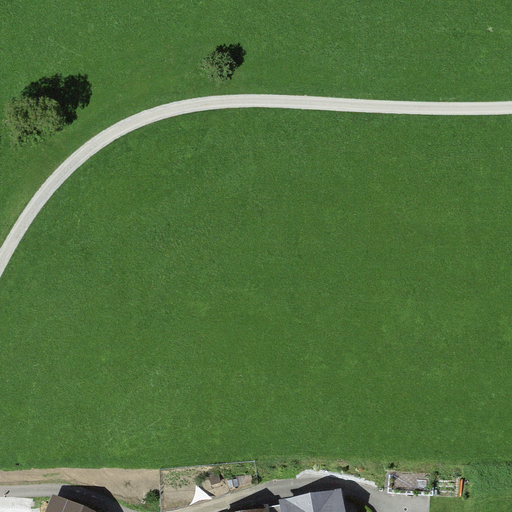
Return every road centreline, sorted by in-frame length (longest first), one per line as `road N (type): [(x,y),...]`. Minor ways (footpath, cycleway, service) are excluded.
road 1 (track): [(0,267),(34,205),(87,148),(184,107),(270,101),(511,108)]
road 2 (track): [(365,511),(353,490),(284,494),(210,511)]
